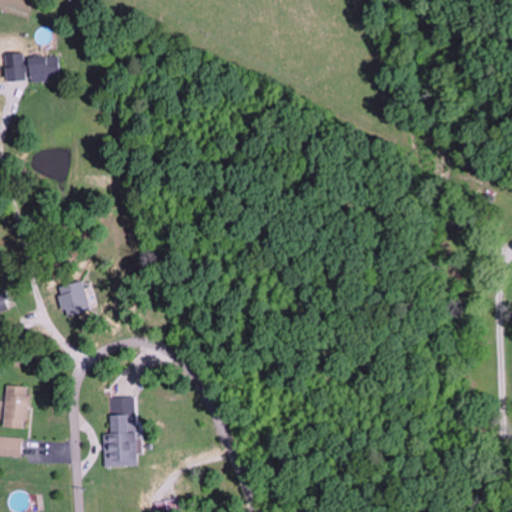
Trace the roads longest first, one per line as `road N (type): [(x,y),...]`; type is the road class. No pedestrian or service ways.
road 1 (residential): [(258,511),(201,382),(171,350),(136,341),(104,348),(81,380),(75,421),(82,511)]
road 2 (residential): [(507,511),(500,294),(511,250)]
